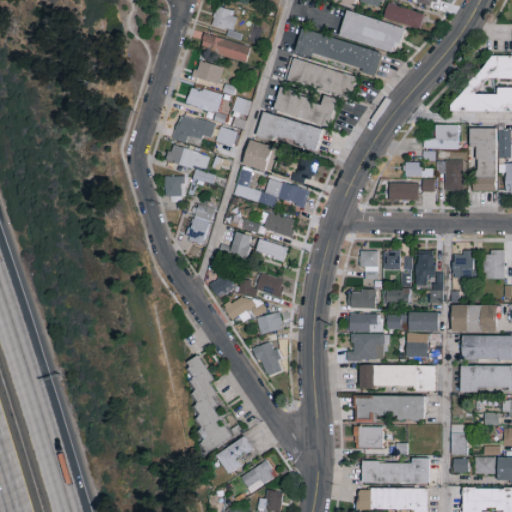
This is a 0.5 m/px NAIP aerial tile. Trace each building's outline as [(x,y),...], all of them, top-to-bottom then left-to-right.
[(415,0),(415,2),(434,8),(436,0),(415,0)] [(423,11),(386,4),(383,19),(420,27),(423,11)] [(237,12),(216,7),(212,25),(233,30),(237,12)] [(396,51),(403,26),(346,10),(339,35),(396,51)] [(382,51),(301,27),(294,51),(311,56),(311,53),(376,72),(382,51)] [(239,40),(242,34),(227,29),(225,35),(239,40)] [(245,62),(250,47),(205,31),(200,47),(245,62)] [(511,54),(489,55),(451,105),(451,110),(511,110),(511,86),(497,86),(497,92),(474,92),(486,77),(511,77),(511,54)] [(356,74),(290,57),(284,78),(351,96),(356,74)] [(223,66),(199,59),(194,76),(218,83),(223,66)] [(221,95),(191,86),(186,103),(216,112),(221,95)] [(274,109),(327,126),(336,98),(324,94),(322,101),(281,88),(274,109)] [(231,113),(247,117),(251,100),(235,96),(231,113)] [(322,128),(263,111),(256,133),(315,150),(322,128)] [(215,123),(180,113),(172,138),(186,142),(188,133),(210,140),(215,123)] [(457,124),(436,124),(436,137),(424,137),(424,149),(458,149),(457,124)] [(237,131),(220,125),(216,140),(232,146),(237,131)] [(495,191),(497,127),(469,127),(468,145),(475,145),(474,190),(495,191)] [(511,130),(498,129),(497,157),(510,157),(511,130)] [(242,163),(269,172),(275,156),(270,154),(273,145),(250,138),(242,163)] [(293,180),(303,184),(305,176),(313,178),(319,160),(300,155),(293,180)] [(463,160),(445,159),(445,190),(463,190),(463,160)] [(422,162),(405,162),(404,176),(421,176),(422,162)] [(193,177),(212,183),(215,175),(195,169),(193,177)] [(244,196),(250,171),(240,169),(234,194),(244,196)] [(185,176),(165,175),(164,195),(185,195),(185,176)] [(277,199),(305,206),(309,189),(268,179),(265,193),(259,191),(257,202),(275,206),(277,199)] [(434,179),(422,179),(422,192),(434,192),(434,179)] [(418,200),(418,183),(389,182),(389,199),(418,200)] [(213,207),(197,203),(187,240),(204,244),(213,207)] [(264,229),(291,236),(295,218),(268,211),(264,229)] [(242,228),(257,231),(259,223),(244,220),(242,228)] [(252,235),(235,231),(231,246),(221,243),(220,251),(246,258),(252,235)] [(283,259),(287,246),(259,238),(255,251),(283,259)] [(377,250),(360,250),(360,267),(364,267),(364,278),(377,278),(377,250)] [(383,269),(399,269),(400,250),(384,250),(383,269)] [(473,250),(463,250),(462,254),(453,254),(453,277),(473,277),(473,250)] [(504,250),(484,250),(484,278),(504,278),(504,250)] [(427,275),(434,274),(434,254),(416,254),(416,284),(427,284),(427,275)] [(412,256),(404,256),(404,269),(412,269),(412,256)] [(285,280),(258,271),(252,288),(279,297),(285,280)] [(401,286),(411,286),(411,272),(401,272),(401,286)] [(210,283),(218,296),(232,287),(225,274),(210,283)] [(239,294),(256,296),(257,288),(250,287),(251,280),(240,278),(239,294)] [(443,284),(430,283),(430,303),(442,303),(443,284)] [(361,293),(348,292),(347,307),(375,308),(376,289),(362,288),(361,293)] [(409,288),(384,288),(383,303),(409,304),(409,288)] [(225,305),(231,319),(239,315),(242,322),(252,317),(264,311),(256,293),(225,305)] [(451,330),(496,331),(496,304),(452,303),(451,330)] [(283,328),(278,311),(256,317),(260,334),(283,328)] [(438,311),(408,311),(408,330),(438,330),(438,311)] [(349,331),(382,332),(382,314),(349,313),(349,331)] [(386,314),(387,329),(401,328),(401,314),(386,314)] [(347,350),(347,360),(384,360),(385,334),(352,333),(352,350),(347,350)] [(511,359),(511,334),(462,334),(462,358),(511,359)] [(282,369),(270,341),(254,347),(266,376),(282,369)] [(428,356),(428,341),(406,341),(406,356),(428,356)] [(233,436),(214,405),(217,404),(212,396),(216,393),(209,382),(213,379),(198,354),(186,362),(194,377),(190,380),(196,389),(191,392),(198,402),(194,404),(200,414),(195,417),(201,427),(198,429),(204,439),(200,442),(206,452),(233,436)] [(435,365),(359,363),(359,385),(415,386),(415,390),(435,390),(435,365)] [(511,364),(461,365),(461,391),(477,391),(477,388),(511,387),(511,364)] [(451,365),(451,391),(460,391),(460,365),(451,365)] [(425,396),(356,395),(356,419),(375,419),(375,417),(424,418),(425,396)] [(511,398),(502,398),(502,411),(510,411),(510,419),(511,418),(511,398)] [(483,425),(498,425),(498,412),(484,412),(483,425)] [(382,427),(358,426),(358,447),(382,448),(382,427)] [(503,445),(511,445),(511,428),(503,428),(503,445)] [(467,455),(467,432),(451,431),(451,454),(467,455)] [(254,450),(245,436),(216,454),(228,474),(242,465),(239,460),(254,450)] [(500,445),(484,445),(484,454),(500,454),(500,445)] [(495,457),(475,456),(474,473),(495,473),(495,457)] [(511,481),(511,456),(496,456),(495,481),(511,481)] [(429,482),(429,457),(412,457),(412,461),(362,461),(362,482),(429,482)] [(468,472),(468,458),(452,458),(452,472),(468,472)] [(240,474),(249,492),(276,478),(267,461),(240,474)] [(427,510),(427,488),(358,487),(357,509),(427,510)] [(511,510),(511,487),(462,487),(462,511),(482,511),(483,511),(511,510)] [(257,509),(280,511),(282,492),(267,490),(266,499),(259,497),(257,509)]
